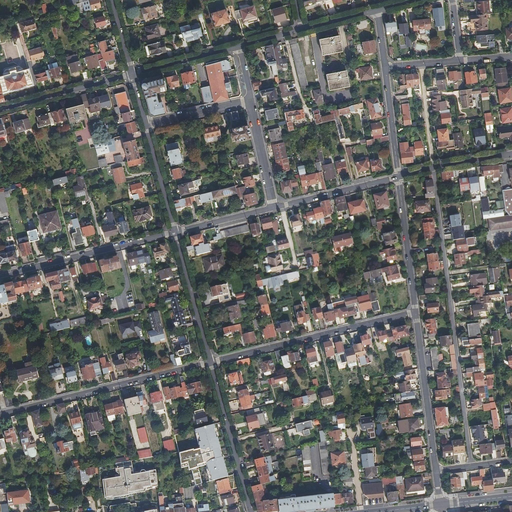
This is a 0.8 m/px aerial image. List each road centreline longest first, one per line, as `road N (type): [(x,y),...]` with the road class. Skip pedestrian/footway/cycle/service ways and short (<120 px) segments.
road 1 (residential): [(210,362),(0,414)]
road 2 (residential): [(210,362),(414,312)]
road 3 (residential): [(175,232),(0,276)]
road 4 (residential): [(414,312),(435,471)]
road 5 (residential): [(210,362),(251,511)]
road 6 (residential): [(398,176),(414,312)]
road 7 (residential): [(0,109),(131,74)]
road 8 (residential): [(175,232),(210,362)]
road 9 (residential): [(398,176),(272,208)]
